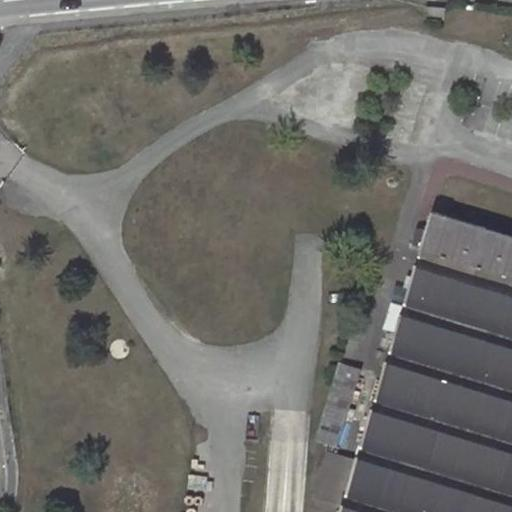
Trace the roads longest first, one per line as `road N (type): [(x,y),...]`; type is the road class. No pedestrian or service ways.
road 1 (unknown): [(75,216),(199,388),(218,449),(214,511)]
road 2 (unknown): [(75,216),(170,144),(243,108)]
